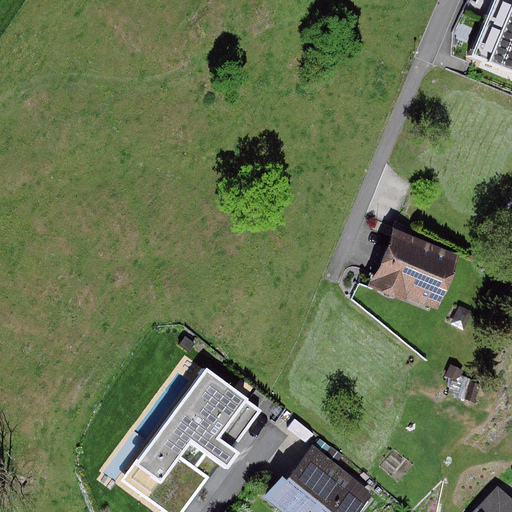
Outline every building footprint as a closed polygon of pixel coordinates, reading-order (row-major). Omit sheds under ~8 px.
[(511,0),(472,0),(472,2),(466,0),(464,0),(451,33),(451,53),(511,77),(511,0)] [(430,310),(451,257),(383,230),(360,288),(398,303),(400,298),(430,310)] [(460,372),(447,366),(442,377),(449,380),(446,394),(473,406),(482,386),(458,376),(460,372)] [(262,412),(206,369),(122,482),(162,511),(185,511),(210,479),(197,469),(207,455),(228,471),(241,453),(235,448),(262,412)] [(343,456),(320,438),(286,480),(282,477),(265,498),(282,511),(361,511),(374,495),(336,465),(343,456)] [(511,511),(511,506),(491,487),(466,511),(511,511)]
